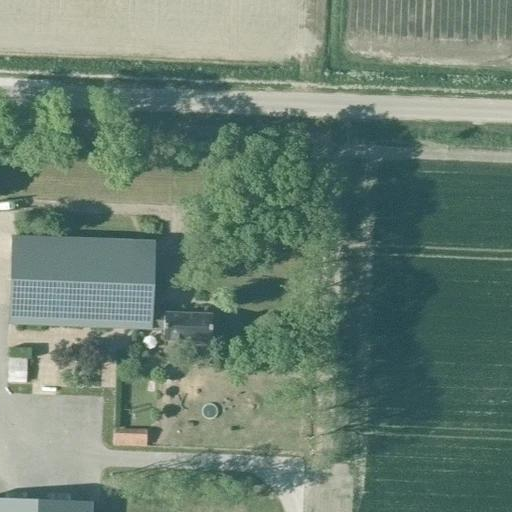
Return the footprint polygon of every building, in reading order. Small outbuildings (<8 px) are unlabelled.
[(165,340),(214,341),(214,313),(153,314),(157,243),(14,239),(11,325),(154,331),(154,328),(165,328),(165,340)] [(16,346),(0,346),(0,354),(16,355),(16,346)] [(0,379),(14,380),(14,356),(0,356),(0,379)] [(114,433),(114,448),(146,449),(146,434),(114,433)] [(0,511),(90,511),(91,503),(50,502),(0,500),(0,511)]
